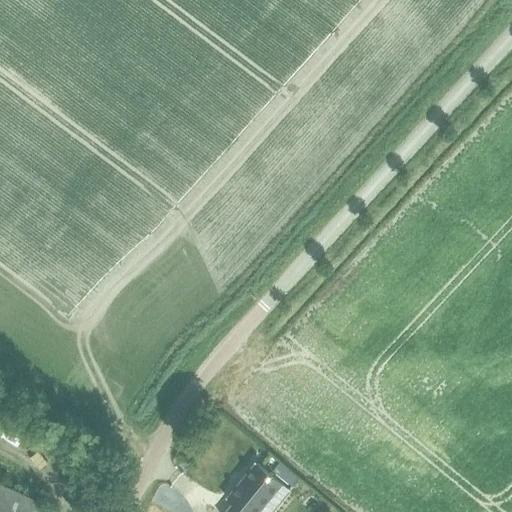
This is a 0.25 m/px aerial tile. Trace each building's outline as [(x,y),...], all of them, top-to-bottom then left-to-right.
[(9,432),(32,449),(40,438),(17,420),(9,432)] [(0,435),(0,453),(2,454),(10,443),(0,435)] [(233,502),(225,511),(259,511),(283,483),(256,461),(227,497),(233,502)] [(280,462),(274,470),(292,485),(298,477),(280,462)] [(0,483),(0,511),(48,511),(51,507),(0,483)]
